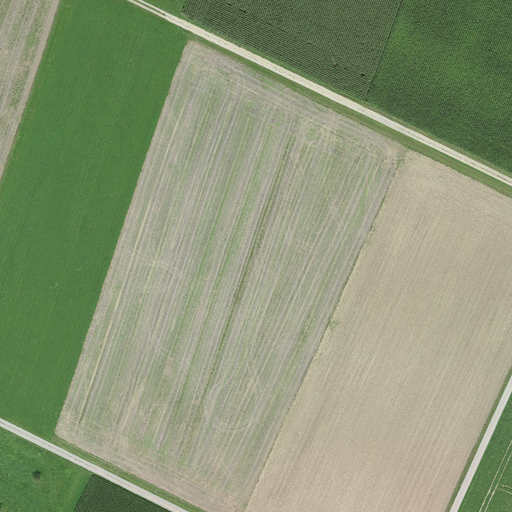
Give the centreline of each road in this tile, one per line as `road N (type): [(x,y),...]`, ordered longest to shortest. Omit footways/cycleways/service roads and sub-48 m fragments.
road 1 (track): [(511,183),(131,0)]
road 2 (track): [(0,421),(182,511)]
road 3 (track): [(455,511),(511,388)]
